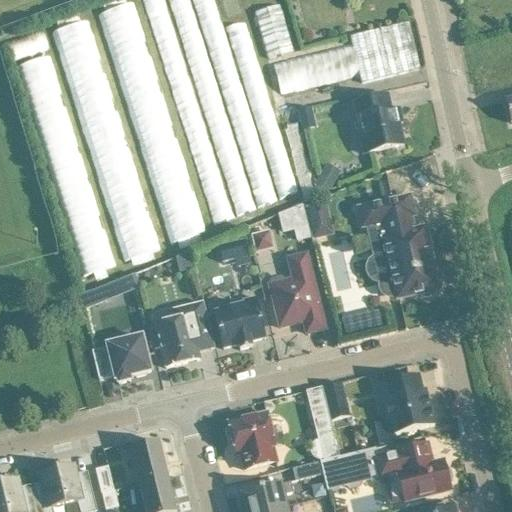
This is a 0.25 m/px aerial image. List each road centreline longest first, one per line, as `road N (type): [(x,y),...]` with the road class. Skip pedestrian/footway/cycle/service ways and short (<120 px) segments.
road 1 (residential): [(494,511),(450,342),(185,406)]
road 2 (unclassified): [(469,187),(425,0)]
road 3 (residential): [(185,406),(0,448)]
road 4 (unclassified): [(511,356),(469,187)]
